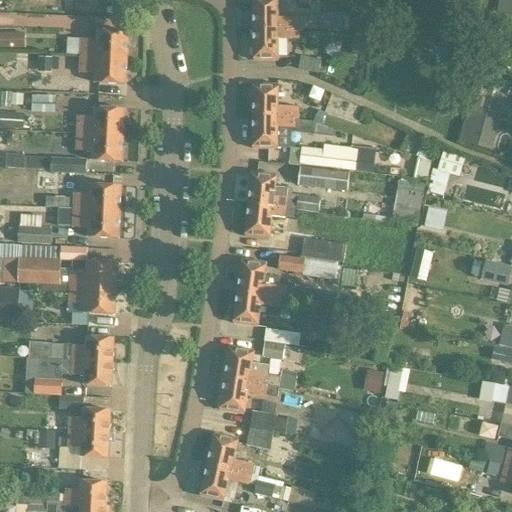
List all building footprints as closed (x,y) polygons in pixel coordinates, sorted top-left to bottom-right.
[(253,0),(254,30),(299,29),(314,29),(314,18),(276,18),(276,0),(253,0)] [(68,35),(95,36),(95,15),(20,14),(20,25),(68,26),(68,35)] [(277,61),(277,40),(299,39),(299,29),(254,30),(254,61),(277,61)] [(0,45),(25,46),(26,32),(0,31),(0,45)] [(80,40),(80,57),(126,59),(127,34),(97,32),(96,40),(80,40)] [(23,56),(23,71),(52,71),(52,56),(23,56)] [(79,74),(95,75),(94,83),(125,85),(126,59),(80,57),(79,74)] [(300,57),(298,70),(317,75),(320,61),(300,57)] [(299,107),(276,107),(277,86),(254,85),(253,118),(299,118),(299,107)] [(32,96),(31,113),(56,113),(56,97),(32,96)] [(77,117),(76,134),(122,137),(124,112),(93,110),(93,117),(77,117)] [(470,120),(464,143),(479,148),(492,152),(501,118),(473,111),(470,120)] [(24,114),(1,113),(0,124),(0,128),(23,130),(24,114)] [(298,128),(299,118),(253,118),(253,150),(276,150),(276,128),(298,128)] [(75,151),(91,152),(91,160),(121,162),(122,137),(76,134),(75,151)] [(301,151),(300,165),(326,169),(341,171),(357,173),(360,151),(324,146),(324,151),(302,148),(301,151)] [(461,176),(465,155),(440,151),(433,193),(446,195),(449,174),(461,176)] [(24,156),(6,155),(5,168),(23,169),(24,156)] [(51,173),(57,174),(86,176),(87,161),(52,159),(51,173)] [(301,168),(299,187),(347,192),(349,173),(301,168)] [(293,190),(274,187),(275,176),(252,174),(249,206),(296,211),(318,214),(320,200),(292,196),(293,190)] [(397,216),(422,217),(423,182),(399,181),(397,216)] [(90,187),(89,194),(73,194),(72,211),(119,214),(120,188),(113,188),(113,187),(96,186),(96,187),(90,187)] [(49,206),(69,207),(69,197),(50,197),(49,206)] [(270,218),(295,220),(296,211),(249,206),(245,237),(267,240),(270,218)] [(444,229),(448,211),(429,207),(425,226),(444,229)] [(118,239),(119,214),(72,211),(72,228),(88,229),(87,237),(94,238),(94,239),(111,240),(111,238),(118,239)] [(18,227),(17,244),(51,246),(52,229),(18,227)] [(304,241),(302,258),(343,264),(345,246),(304,241)] [(87,263),(87,271),(60,269),(60,261),(87,263),(88,249),(61,248),(61,249),(1,246),(0,257),(0,283),(29,285),(29,286),(116,290),(118,265),(110,264),(110,263),(93,262),(93,263),(87,263)] [(413,276),(429,278),(432,252),(417,250),(413,276)] [(303,275),(305,260),(282,257),(280,256),(278,271),(303,275)] [(280,278),(264,276),(265,265),(243,261),(238,293),(283,300),(326,306),(328,293),(284,287),(284,288),(278,287),(280,278)] [(511,267),(486,261),(481,281),(508,288),(511,269),(511,267)] [(115,315),(116,290),(29,286),(29,292),(68,293),(68,304),(69,304),(68,313),(91,314),(91,315),(108,316),(108,315),(115,315)] [(0,320),(18,322),(19,290),(0,289),(0,320)] [(282,303),(283,300),(238,293),(234,325),(256,328),(258,315),(290,320),(292,304),(282,303)] [(378,321),(371,359),(385,362),(392,323),(378,321)] [(499,346),(511,349),(511,327),(503,326),(499,346)] [(266,329),(264,342),(298,347),(300,334),(291,333),(266,329)] [(86,339),(86,347),(30,343),(29,359),(113,364),(114,340),(109,340),(109,339),(91,338),(91,339),(86,339)] [(285,346),(265,343),(263,359),(283,362),(285,346)] [(511,350),(494,347),(491,361),(511,365),(511,350)] [(268,366),(251,363),(253,352),(231,348),(226,381),(278,390),(294,393),(297,374),(282,371),(281,378),(267,375),(268,366)] [(111,386),(113,364),(29,359),(27,359),(25,394),(34,394),(34,395),(61,396),(62,375),(84,376),(84,386),(88,386),(88,387),(106,387),(106,386),(111,386)] [(391,369),(389,379),(402,381),(404,371),(391,369)] [(277,398),(278,390),(226,381),(221,411),(243,415),(246,393),(277,398)] [(511,387),(504,386),(493,384),(491,391),(507,394),(505,404),(511,405),(511,387)] [(83,411),(83,419),(69,418),(68,433),(109,435),(110,412),(106,412),(106,411),(87,410),(86,411),(83,411)] [(273,432),(274,433),(285,435),(287,420),(275,418),(276,416),(252,413),(250,428),(273,432)] [(273,432),(250,428),(246,446),(270,451),(274,433),(273,432)] [(108,458),(109,435),(68,433),(57,433),(56,445),(67,445),(67,448),(81,449),(81,457),(85,457),(85,458),(103,459),(104,458),(108,458)] [(253,465),(233,460),(238,440),(215,435),(208,466),(252,476),(252,475),(262,478),(265,463),(254,461),(253,465)] [(511,450),(486,444),(483,459),(489,461),(489,463),(504,467),(511,468),(511,450)] [(471,458),(467,470),(483,475),(487,463),(471,458)] [(431,459),(427,474),(457,483),(462,468),(431,459)] [(250,485),(252,476),(208,466),(201,497),(223,502),(224,499),(235,502),(239,483),(250,485)] [(511,468),(504,467),(500,483),(511,486),(511,468)] [(79,483),(79,490),(65,490),(65,495),(30,494),(30,493),(21,493),(20,504),(25,505),(106,507),(107,484),(102,484),(102,483),(83,482),(83,483),(79,483)] [(462,505),(462,506),(476,510),(479,500),(465,496),(463,503),(456,501),(456,504),(462,505)]
